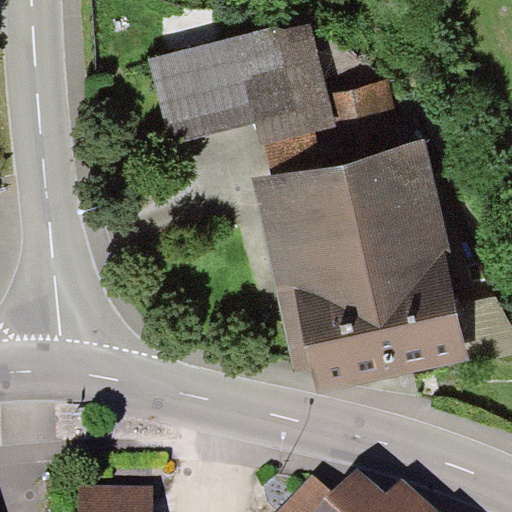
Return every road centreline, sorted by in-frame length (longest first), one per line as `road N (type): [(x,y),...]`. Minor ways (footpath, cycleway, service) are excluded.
road 1 (tertiary): [(511,488),(369,434),(65,370)]
road 2 (tertiary): [(26,0),(65,370)]
